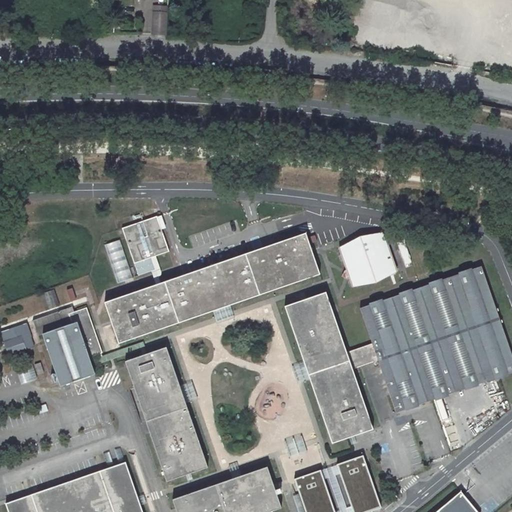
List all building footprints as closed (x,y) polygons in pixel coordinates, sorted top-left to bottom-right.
[(164,7),(164,13),(154,13),(152,34),(166,35),(167,7),(164,7)] [(162,215),(157,217),(158,220),(159,223),(161,229),(166,228),(162,215)] [(132,257),(134,264),(138,275),(151,271),(153,270),(155,269),(151,258),(153,257),(155,256),(156,256),(169,252),(167,245),(164,238),(163,234),(161,229),(159,223),(158,220),(157,217),(157,216),(156,217),(148,219),(145,220),(139,222),(131,225),(126,227),(122,228),(124,236),(127,244),(129,251),(132,257)] [(400,230),(393,232),(406,268),(413,265),(400,230)] [(384,235),(383,232),(360,237),(339,248),(340,250),(354,245),(356,245),(358,244),(370,240),(370,238),(371,236),(375,238),(384,235)] [(312,251),(306,233),(297,236),(288,239),(284,241),(280,242),(276,244),(271,245),(267,246),(263,248),(250,252),(246,254),(241,255),(233,258),(224,261),(216,264),(199,270),(190,273),(182,276),(177,277),(169,280),(160,283),(158,284),(156,285),(148,288),(135,292),(126,295),(118,298),(113,300),(104,303),(111,320),(111,322),(116,335),(119,344),(132,340),(149,334),(175,325),(179,323),(183,322),(188,320),(209,313),(213,312),(222,309),(230,306),(247,300),(260,295),(264,294),(273,291),(282,288),(286,286),(294,283),(299,282),(301,281),(307,279),(320,275),(317,266),(312,253),(312,251)] [(354,245),(340,250),(344,263),(346,268),(347,270),(348,274),(349,277),(350,279),(352,285),(360,282),(370,278),(374,277),(379,276),(385,274),(396,270),(395,265),(391,255),(388,247),(387,243),(384,235),(375,238),(371,236),(370,238),(370,240),(361,243),(358,244),(356,245),(354,245)] [(133,278),(120,240),(104,246),(117,284),(133,278)] [(158,284),(160,283),(158,277),(160,276),(161,274),(161,273),(155,256),(153,257),(151,258),(155,269),(153,270),(151,271),(156,285),(158,284)] [(358,386),(352,369),(360,367),(364,365),(378,361),(385,382),(389,393),(396,413),(461,390),(499,378),(500,377),(511,372),(511,355),(502,328),(499,318),(495,307),(481,266),(464,272),(438,281),(420,287),(399,295),(359,308),(368,333),(372,344),(346,352),(334,318),(330,305),(326,292),(316,295),(306,299),(303,300),(301,301),(299,301),(284,306),(290,323),(295,336),(301,353),(304,363),(307,371),(310,379),(317,401),(326,426),(332,444),(349,438),(351,437),(354,436),(364,433),(373,430),(368,417),(367,412),(358,386)] [(397,272),(396,270),(379,276),(370,278),(360,282),(352,285),(353,287),(376,283),(397,272)] [(72,288),(67,289),(71,301),(76,299),(73,291),(72,288)] [(46,311),(60,306),(54,290),(40,295),(46,311)] [(90,358),(103,354),(87,309),(74,313),(72,306),(32,320),(38,336),(42,335),(60,387),(82,379),(95,374),(92,366),(91,363),(90,360),(90,358)] [(222,309),(213,312),(215,316),(217,323),(234,317),(230,306),(222,309)] [(0,332),(3,342),(22,336),(18,325),(0,331),(0,332)] [(8,356),(27,350),(22,336),(3,342),(6,348),(8,356)] [(144,348),(145,347),(143,341),(90,360),(91,363),(92,366),(140,350),(142,356),(144,355),(147,354),(144,348)] [(207,468),(208,467),(205,458),(200,446),(197,437),(196,433),(193,424),(190,416),(185,403),(182,395),(182,394),(180,386),(179,386),(174,369),(171,361),(166,347),(157,350),(147,354),(144,355),(142,356),(137,357),(125,362),(128,370),(129,375),(131,379),(132,383),(135,391),(137,396),(139,404),(142,413),(144,417),(147,426),(148,430),(151,438),(154,447),(156,452),(157,455),(159,460),(162,468),(166,482),(175,479),(187,475),(188,474),(190,474),(191,473),(207,468)] [(38,375),(44,373),(40,363),(34,365),(38,375)] [(303,382),(310,379),(307,371),(304,363),(297,365),(292,367),(298,384),(303,382)] [(16,371),(21,386),(38,380),(32,365),(16,371)] [(185,403),(197,399),(191,382),(180,386),(182,395),(185,403)] [(301,436),(284,442),(290,459),(307,453),(301,436)] [(119,464),(125,462),(121,448),(114,450),(119,464)] [(114,466),(109,452),(103,454),(108,468),(114,466)] [(372,510),(381,507),(378,498),(377,497),(366,465),(363,455),(354,459),(337,465),(338,469),(340,474),(351,507),(352,510),(353,511),(367,511),(368,511),(372,510)] [(73,476),(96,470),(94,460),(70,466),(73,476)] [(142,511),(141,506),(139,501),(138,497),(137,497),(132,480),(125,462),(119,464),(114,466),(108,468),(101,470),(99,471),(87,475),(82,477),(78,478),(70,481),(65,483),(57,486),(53,487),(44,490),(34,494),(31,495),(29,495),(26,496),(23,498),(11,502),(5,504),(8,511),(142,511)] [(237,477),(241,476),(239,471),(237,464),(228,467),(231,473),(232,479),(237,477)] [(335,476),(340,474),(338,469),(337,465),(320,471),(322,475),(323,479),(329,478),(340,510),(335,511),(353,511),(352,510),(351,507),(346,508),(335,476)] [(273,484),(267,467),(258,470),(250,473),(241,476),(237,477),(232,479),(224,482),(215,485),(211,486),(207,488),(202,489),(194,492),(185,495),(172,499),(173,504),(175,508),(176,511),(269,511),(281,508),(278,499),(275,490),(274,487),(273,484)] [(334,511),(323,479),(322,475),(320,471),(320,470),(303,476),(294,479),(297,488),(299,493),(305,511),(334,511)] [(436,511),(477,511),(461,492),(436,511)] [(299,511),(305,511),(299,493),(293,495),(298,510),(299,511)] [(146,504),(143,495),(137,497),(138,497),(139,501),(141,506),(146,504)]
